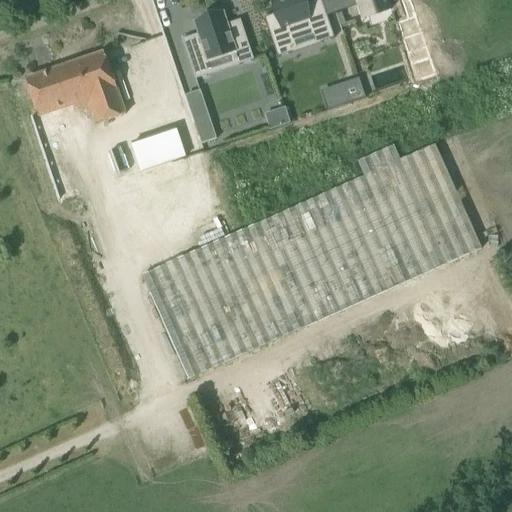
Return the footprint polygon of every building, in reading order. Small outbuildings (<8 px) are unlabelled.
[(264,18),(277,58),(291,53),(290,52),(292,51),(291,48),(289,48),(286,40),(316,30),(321,43),(334,39),(320,0),(317,0),(303,5),(301,0),(280,0),(271,3),(271,5),(273,4),(276,14),(264,18)] [(355,0),(362,20),(364,19),(363,18),(388,10),(389,11),(390,11),(387,2),(393,0),(393,3),(401,0),(355,0)] [(181,40),(195,80),(208,76),(203,63),(234,52),(235,57),(233,58),(234,62),(236,61),(238,66),(253,61),(240,21),(226,25),(222,13),(220,13),(221,15),(215,16),(214,12),(200,17),(201,21),(196,23),(196,22),(194,22),(198,35),(181,40)] [(25,81),(26,83),(38,119),(74,107),(76,112),(84,109),(87,118),(93,116),(96,125),(125,115),(117,90),(116,91),(103,54),(25,81)] [(359,79),(339,86),(346,105),(365,99),(359,79)] [(285,106),(264,113),(269,130),(290,123),(285,106)] [(207,113),(192,118),(201,145),(216,140),(207,113)] [(105,142),(117,181),(148,171),(136,132),(105,142)] [(52,152),(61,178),(89,168),(79,142),(52,152)] [(363,178),(142,278),(188,380),(481,250),(434,146),(399,162),(392,147),(357,163),(363,178)]
